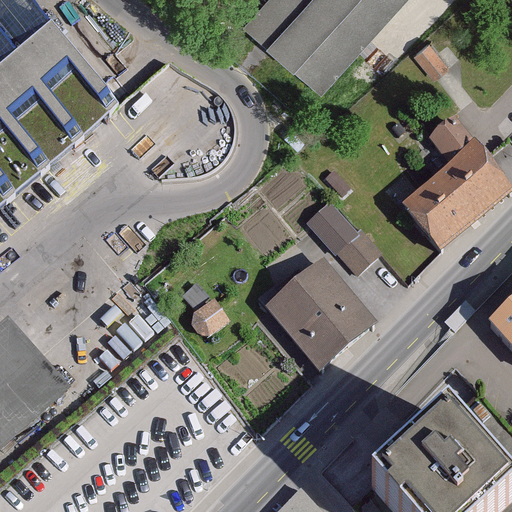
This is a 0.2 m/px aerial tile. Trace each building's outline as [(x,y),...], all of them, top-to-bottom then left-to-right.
[(0,0),(0,211),(116,110),(20,0),(0,0)] [(402,0),(262,0),(241,25),(321,94),(402,0)] [(448,163),(399,206),(442,254),(511,191),(511,184),(451,115),(426,138),(448,163)] [(362,233),(334,256),(356,282),(383,260),(362,233)] [(323,266),(265,315),(319,378),(376,329),(323,266)] [(217,300),(191,318),(206,341),(233,323),(217,300)] [(511,312),(491,330),(511,355),(511,312)] [(6,323),(0,328),(0,456),(70,394),(6,323)] [(511,490),(453,425),(376,494),(392,511),(506,511),(511,507),(511,490)] [(319,511),(301,494),(283,511),(319,511)]
